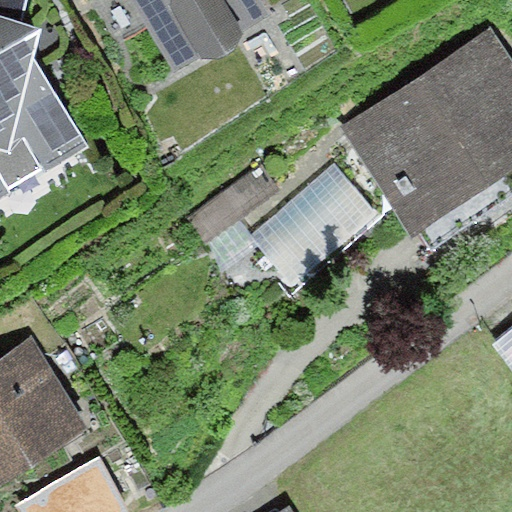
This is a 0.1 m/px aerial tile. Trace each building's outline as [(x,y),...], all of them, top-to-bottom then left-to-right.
[(0,0),(0,5),(26,10),(27,0),(0,0)] [(138,0),(174,59),(268,5),(265,0),(138,0)] [(0,188),(89,138),(35,44),(41,12),(26,10),(0,5),(0,188)] [(511,59),(487,23),(341,124),(413,225),(502,161),(511,154),(511,59)] [(511,174),(502,161),(413,225),(432,252),(511,193),(511,174)] [(280,184),(263,163),(188,216),(207,238),(280,184)] [(372,208),(334,164),(252,235),(291,279),(372,208)] [(32,330),(0,351),(0,471),(88,414),(32,330)] [(110,480),(88,494),(99,511),(103,511),(122,500),(110,480)] [(296,511),(289,501),(271,511),(296,511)]
